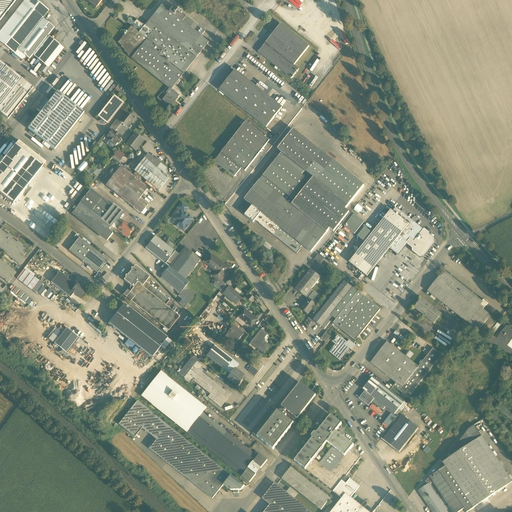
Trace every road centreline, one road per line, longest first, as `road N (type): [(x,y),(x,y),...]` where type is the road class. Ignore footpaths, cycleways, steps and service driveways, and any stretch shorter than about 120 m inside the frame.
road 1 (unclassified): [(190,178),(100,290),(0,213)]
road 2 (secondary): [(346,0),(394,141),(462,235)]
road 3 (unclassified): [(190,178),(331,390)]
road 4 (unclassified): [(462,235),(331,390)]
road 5 (unclassified): [(0,386),(142,511)]
road 6 (unclassified): [(163,137),(271,0)]
road 7 (unclassified): [(331,390),(242,511)]
road 8 (unclassified): [(331,390),(414,511)]
road 9 (unclassified): [(92,34),(163,137)]
